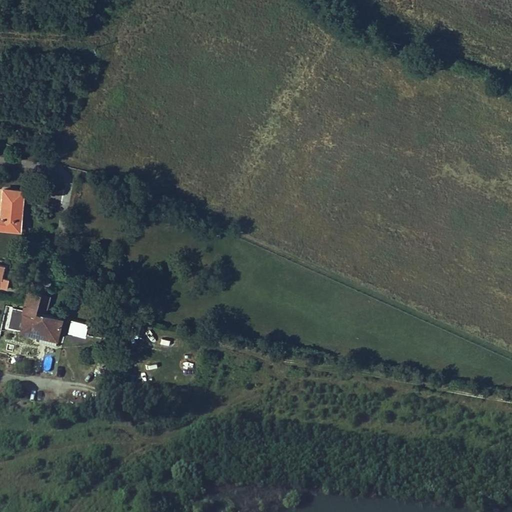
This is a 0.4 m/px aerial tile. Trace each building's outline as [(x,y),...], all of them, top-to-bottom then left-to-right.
[(0,228),(11,230),(14,189),(0,188),(0,228)] [(0,269),(0,289),(7,291),(8,283),(2,281),(4,270),(0,269)] [(27,306),(23,317),(36,322),(38,316),(42,299),(41,298),(29,296),(27,303),(27,306)] [(6,332),(19,335),(20,327),(23,317),(10,314),(6,332)] [(20,327),(19,335),(70,348),(72,340),(76,324),(38,316),(36,322),(23,317),(20,327)] [(94,328),(76,324),(72,340),(90,344),(94,328)] [(15,349),(13,358),(28,362),(29,358),(30,358),(31,354),(15,349)]
